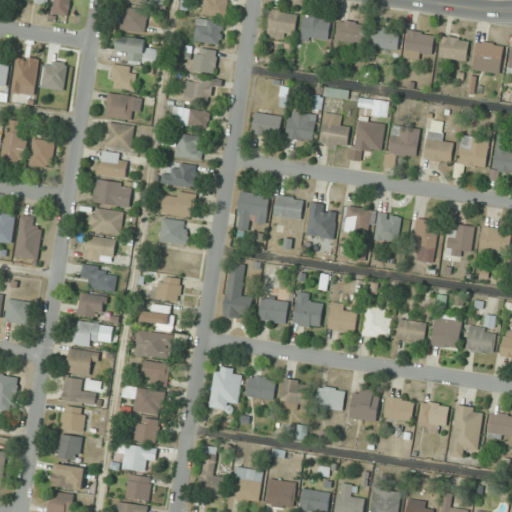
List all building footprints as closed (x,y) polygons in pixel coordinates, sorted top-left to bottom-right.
[(55,0),(54,13),(73,16),(74,0),(55,0)] [(228,0),(205,0),(203,13),(226,17),(228,0)] [(120,28),(144,33),(148,11),(124,7),(120,28)] [(286,39),(286,32),(296,33),(298,12),(271,10),(268,38),(286,39)] [(331,17),(303,17),(303,40),(331,40),(331,17)] [(222,44),(224,21),(197,19),(195,41),(222,44)] [(366,22),(339,20),(338,41),(364,43),(366,22)] [(399,26),(372,26),(372,48),(399,48),(399,26)] [(406,58),(422,59),(423,51),(433,52),(435,33),(408,31),(406,58)] [(127,50),(126,61),(157,63),(158,49),(147,48),(147,38),(118,36),(117,49),(127,50)] [(470,39),(443,36),(440,57),(467,60),(470,39)] [(473,69),(500,74),(504,44),(478,40),(473,69)] [(218,50),(197,47),(193,70),(214,74),(218,50)] [(33,96),(40,60),(19,55),(12,91),(33,96)] [(43,87),(64,90),(68,63),(47,60),(43,87)] [(10,65),(0,63),(0,84),(7,86),(10,65)] [(136,90),(137,66),(114,65),(112,88),(136,90)] [(210,102),(213,87),(220,88),(222,81),(189,75),(185,97),(210,102)] [(137,117),(137,112),(142,112),(141,94),(107,96),(108,118),(137,117)] [(391,101),(361,98),(359,113),(389,116),(391,101)] [(210,111),(174,107),(172,123),(208,127),(210,111)] [(318,115),(291,111),(286,137),(313,142),(318,115)] [(279,137),(283,116),(256,112),(253,133),(279,137)] [(342,125),(343,115),(326,112),(321,142),(348,146),(351,126),(342,125)] [(357,148),(383,151),(386,122),(360,119),(357,148)] [(102,144),(132,148),(136,125),(105,121),(102,144)] [(390,152),(416,157),(421,129),(395,125),(390,152)] [(424,158),(452,163),(455,144),(445,142),(446,133),(429,130),(424,158)] [(1,159),(24,163),(29,135),(6,131),(1,159)] [(174,155),(201,159),(204,137),(173,132),(171,144),(176,145),(174,155)] [(490,138),(463,135),(459,164),(486,168),(490,138)] [(511,151),(511,136),(497,135),(495,170),(511,171),(511,151)] [(30,164),(51,168),(56,142),(35,138),(30,164)] [(127,176),(128,153),(99,152),(98,175),(127,176)] [(199,185),(199,166),(174,166),(174,173),(164,173),(164,185),(199,185)] [(130,207),(133,183),(96,179),(93,202),(130,207)] [(253,230),(254,220),(267,222),(271,195),(241,191),(236,227),(253,230)] [(159,193),(160,214),(195,213),(194,192),(159,193)] [(304,198),(277,196),(275,216),(303,219),(304,198)] [(308,235),(334,238),(338,207),(311,203),(308,235)] [(368,235),(374,211),(350,205),(344,229),(368,235)] [(125,212),(92,207),(89,230),(121,235),(125,212)] [(16,213),(0,211),(0,241),(13,242),(16,213)] [(398,242),(401,223),(389,221),(390,213),(379,212),(376,239),(398,242)] [(43,228),(33,226),(34,216),(22,215),(17,256),(39,259),(43,228)] [(410,256),(432,263),(443,224),(421,218),(410,256)] [(191,221),(163,219),(161,242),(189,244),(191,221)] [(470,257),(476,226),(452,222),(447,253),(470,257)] [(509,256),(509,229),(481,229),(481,256),(509,256)] [(115,261),(117,239),(88,236),(85,258),(115,261)] [(224,315),(251,319),(254,298),(243,296),(247,265),(231,263),(224,315)] [(91,276),(91,289),(116,289),(117,267),(83,267),(83,276),(91,276)] [(180,301),(183,278),(161,275),(157,298),(180,301)] [(105,295),(80,293),(78,314),(103,317),(105,295)] [(314,294),(298,293),(295,324),(321,327),(323,304),(314,304),(314,294)] [(259,319),(287,323),(290,301),(263,297),(259,319)] [(28,326),(33,302),(10,298),(6,322),(28,326)] [(358,313),(349,312),(350,304),(333,302),(329,329),(356,333),(358,313)] [(151,311),(144,310),(142,324),(172,327),(175,306),(152,303),(151,311)] [(392,319),(384,318),(386,308),(367,305),(364,335),(390,338),(392,319)] [(463,315),(437,311),(433,344),(459,348),(463,315)] [(397,339),(424,344),(428,324),(401,318),(397,339)] [(97,347),(100,323),(78,320),(75,344),(97,347)] [(467,349),(493,354),(498,330),(471,325),(467,349)] [(134,355),(172,360),(176,335),(138,330),(134,355)] [(502,357),(511,357),(511,333),(505,333),(502,357)] [(97,374),(97,350),(69,350),(69,374),(97,374)] [(171,365),(145,360),(142,379),(168,384),(171,365)] [(240,402),(243,369),(215,366),(211,407),(228,409),(229,401),(240,402)] [(0,413),(13,415),(19,377),(0,374),(0,413)] [(275,399),(277,378),(249,375),(247,396),(275,399)] [(63,400),(96,405),(98,391),(83,389),(84,379),(66,377),(63,400)] [(310,381),(284,380),(283,405),(309,406),(310,381)] [(343,411),(347,390),(322,385),(318,406),(343,411)] [(162,415),(165,391),(138,388),(134,411),(162,415)] [(377,421),(380,391),(354,388),(351,418),(377,421)] [(385,416),(412,421),(416,401),(389,396),(385,416)] [(438,433),(439,425),(447,426),(450,405),(422,401),(419,430),(438,433)] [(84,432),(87,409),(65,405),(62,428),(84,432)] [(484,408),(456,405),(450,456),(466,458),(468,449),(479,450),(484,408)] [(490,438),(511,438),(511,413),(490,413),(490,438)] [(159,442),(159,418),(137,418),(137,442),(159,442)] [(58,458),(81,460),(83,436),(60,434),(58,458)] [(122,469),(147,469),(147,462),(157,462),(157,446),(122,446),(122,469)] [(225,497),(228,478),(214,476),(218,448),(205,446),(199,493),(225,497)] [(52,485),(83,489),(86,467),(54,463),(52,485)] [(259,503),(265,471),(237,466),(232,498),(259,503)] [(127,497),(150,501),(153,477),(130,474),(127,497)] [(268,505),(295,507),(297,481),(270,479),(268,505)] [(363,511),(366,496),(356,494),(357,485),(340,482),(336,511),(363,511)] [(371,511),(399,511),(402,491),(375,487),(371,511)] [(330,511),(330,490),(303,490),(303,511),(330,511)] [(47,511),(73,511),(75,494),(51,491),(47,511)] [(442,511),(469,511),(470,508),(451,506),(453,494),(445,493),(442,511)] [(428,508),(428,500),(408,498),(406,511),(433,511),(434,508),(428,508)] [(117,511),(147,511),(149,509),(122,499),(117,511)]
